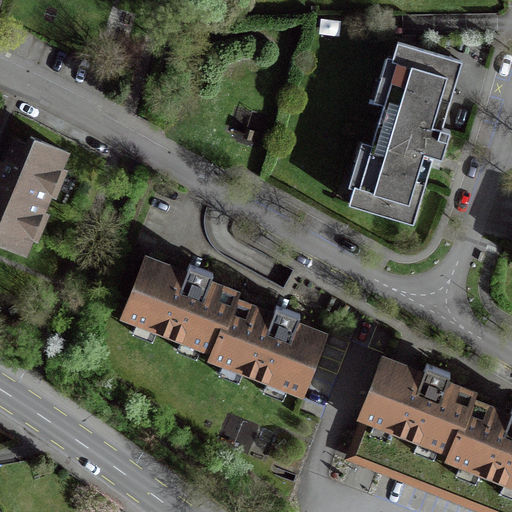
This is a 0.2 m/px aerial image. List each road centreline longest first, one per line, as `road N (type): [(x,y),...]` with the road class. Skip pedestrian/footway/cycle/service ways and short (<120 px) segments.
road 1 (residential): [(0,71),(435,312)]
road 2 (residential): [(435,312),(494,177),(511,102)]
road 3 (secondary): [(0,388),(177,511)]
